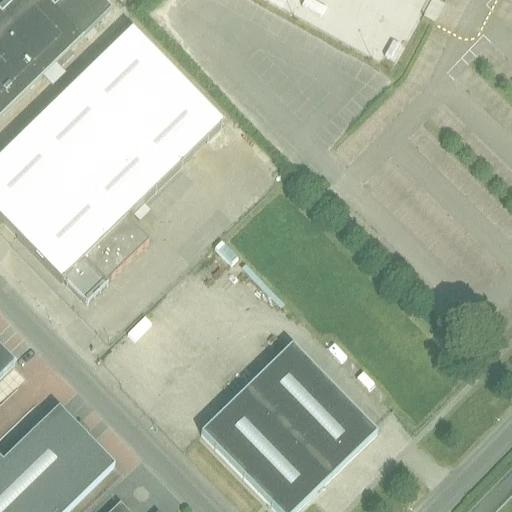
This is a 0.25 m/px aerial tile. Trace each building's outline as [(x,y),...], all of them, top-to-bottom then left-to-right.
[(0,0),(0,119),(42,79),(55,66),(84,39),(112,11),(101,0),(61,0),(54,8),(46,0),(0,0)] [(126,223),(223,128),(131,33),(0,160),(0,222),(61,286),(63,283),(86,307),(106,288),(105,287),(148,246),(126,223)] [(150,212),(144,206),(133,216),(139,222),(150,212)] [(233,269),(241,261),(227,246),(219,253),(233,269)] [(272,511),(298,511),(376,437),(291,349),(200,437),(272,511)] [(0,351),(0,379),(14,366),(0,351)] [(0,464),(0,511),(69,511),(114,469),(58,411),(2,466),(0,464)]
